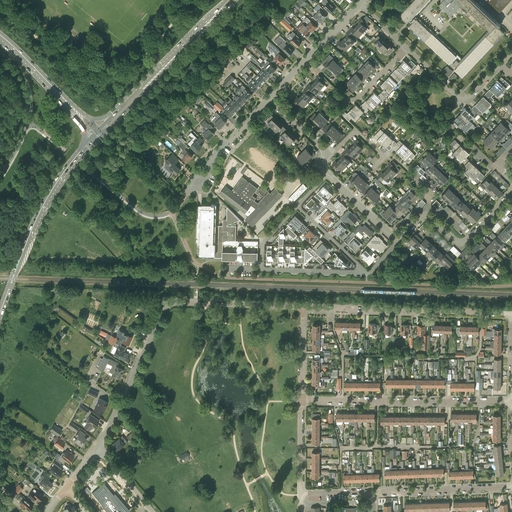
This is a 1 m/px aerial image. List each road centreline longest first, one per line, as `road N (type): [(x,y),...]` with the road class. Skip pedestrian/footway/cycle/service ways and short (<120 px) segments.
road 1 (residential): [(301,399),(511,400)]
road 2 (residential): [(511,313),(303,306)]
road 3 (primary): [(0,312),(52,189),(94,136)]
road 4 (residential): [(296,206),(261,243),(261,269),(365,273)]
road 5 (residential): [(303,306),(173,302),(159,313)]
road 6 (residential): [(98,446),(159,313)]
road 7 (residential): [(373,492),(511,487)]
road 8 (residential): [(269,98),(359,3)]
road 9 (residential): [(499,65),(459,99),(406,48)]
road 10 (residential): [(187,189),(269,98)]
